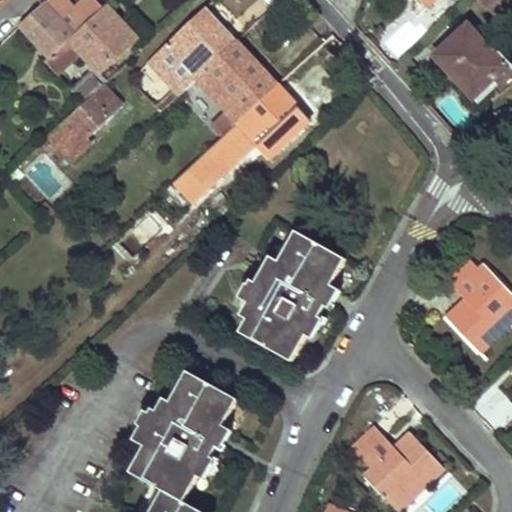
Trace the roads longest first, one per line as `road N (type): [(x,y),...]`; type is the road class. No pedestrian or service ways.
road 1 (residential): [(314,0),(470,171)]
road 2 (residential): [(368,329),(504,469),(511,495)]
road 3 (residential): [(368,329),(280,511)]
road 4 (residential): [(470,171),(437,208),(368,329)]
